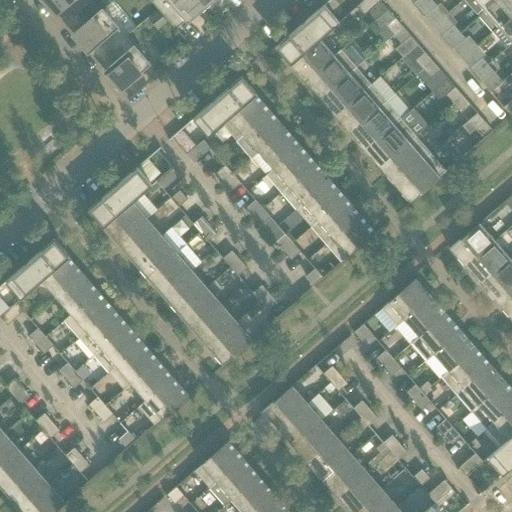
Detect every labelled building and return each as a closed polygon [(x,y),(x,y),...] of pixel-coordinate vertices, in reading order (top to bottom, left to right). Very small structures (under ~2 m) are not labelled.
[(38,0),(53,16),(55,14),(71,1),(79,11),(91,0),(38,0)] [(90,53),(97,62),(125,38),(117,29),(118,28),(102,9),(110,1),(109,0),(91,0),(79,11),(88,21),(70,36),(87,55),(90,53)] [(198,0),(153,0),(151,2),(175,29),(185,21),(187,24),(206,8),(203,5),(198,0)] [(198,0),(203,5),(206,8),(209,12),(220,3),(217,0),(198,0)] [(363,0),(356,6),(364,15),(373,7),(380,1),(379,0),(363,0)] [(416,0),(413,3),(419,10),(430,0),(416,0)] [(431,0),(430,0),(419,10),(424,17),(437,6),(431,0)] [(464,0),(478,16),(483,11),(484,10),(496,0),(464,0)] [(483,11),(478,16),(492,32),(498,27),(499,27),(511,14),(511,0),(496,0),(484,10),(483,11)] [(387,8),(380,1),(364,15),(371,23),(387,8)] [(424,17),(433,26),(449,12),(441,2),(437,6),(424,17)] [(275,48),(289,65),(338,22),(324,5),(275,48)] [(395,18),(387,8),(371,23),(368,25),(383,42),(393,34),(386,26),(395,18)] [(157,11),(148,19),(158,31),(167,23),(157,11)] [(457,22),(449,12),(433,26),(441,36),(453,25),(457,22)] [(511,14),(498,27),(511,44),(511,43),(511,14)] [(393,34),(394,36),(403,28),(395,18),(386,26),(393,34)] [(441,36),(447,43),(459,32),(453,25),(441,36)] [(403,28),(394,36),(401,44),(410,36),(403,28)] [(459,32),(447,43),(453,49),(465,39),(459,32)] [(453,49),(461,59),(477,45),(469,35),(465,39),(453,49)] [(417,44),(410,36),(401,44),(395,49),(402,56),(417,44)] [(97,62),(105,70),(102,73),(119,92),(121,89),(150,65),(133,45),(132,46),(125,38),(97,62)] [(319,39),(289,65),(304,82),(334,56),(319,39)] [(353,40),(341,50),(356,68),(369,57),(353,40)] [(425,53),(417,44),(402,56),(400,58),(408,67),(425,53)] [(486,54),(477,45),(461,59),(470,68),(482,58),(486,54)] [(304,82),(319,99),(356,68),(341,50),(334,56),(304,82)] [(416,61),(408,67),(416,76),(417,75),(423,69),(432,62),(425,53),(416,61)] [(470,68),(475,75),(487,65),(482,58),(470,68)] [(423,69),(417,75),(424,84),(431,78),(440,70),(432,62),(423,69)] [(487,65),(475,75),(481,82),(493,71),(487,65)] [(319,99),(334,116),(371,85),(356,68),(319,99)] [(447,79),(440,70),(424,84),(431,92),(447,79)] [(493,71),(481,82),(490,92),(502,81),(493,71)] [(380,76),(371,85),(386,102),(395,94),(380,76)] [(192,119),(207,137),(256,94),(241,77),(192,119)] [(454,86),(447,79),(431,92),(438,100),(454,86)] [(334,116),(349,134),(386,102),(371,85),(334,116)] [(445,95),(453,104),(462,96),(454,87),(445,95)] [(222,124),(236,141),(271,111),(256,94),(207,137),(222,124)] [(410,111),(395,94),(386,102),(400,119),(410,111)] [(462,96),(453,104),(461,113),(470,105),(462,96)] [(511,99),(503,107),(510,115),(511,113),(511,99)] [(349,134),(364,151),(394,125),(400,119),(386,102),(349,134)] [(414,107),(410,111),(400,119),(415,136),(429,124),(414,107)] [(236,141),(251,158),(286,128),(271,111),(236,141)] [(477,113),(462,126),(469,135),(475,130),(484,122),(477,113)] [(394,125),(364,151),(379,168),(415,137),(415,136),(400,119),(394,125)] [(484,122),(475,130),(483,139),(492,131),(484,122)] [(286,128),(251,158),(266,176),(301,146),(286,128)] [(379,168),(394,185),(430,154),(415,137),(379,168)] [(203,140),(194,148),(201,157),(210,149),(203,140)] [(266,176),(281,193),(316,163),(301,146),(266,176)] [(201,157),(194,148),(186,155),(194,163),(201,157)] [(430,154),(394,185),(409,203),(446,171),(430,154)] [(281,193),(296,210),(331,180),(316,163),(281,193)] [(216,174),(223,183),(232,175),(225,166),(216,174)] [(156,181),(155,181),(163,190),(179,176),(172,167),(156,181)] [(87,210),(103,228),(132,202),(147,189),(152,185),(136,168),(87,210)] [(232,175),(223,183),(231,191),(240,183),(232,175)] [(296,210),(311,227),(345,197),(331,180),(296,210)] [(152,185),(147,189),(151,194),(159,187),(155,182),(152,185)] [(171,198),(178,207),(187,199),(180,190),(171,198)] [(311,227),(326,244),(360,214),(345,197),(311,227)] [(245,208),(253,217),(262,209),(255,200),(245,208)] [(103,228),(117,245),(147,219),(132,202),(103,228)] [(262,209),(253,217),(261,226),(270,218),(262,209)] [(360,214),(326,244),(341,262),(376,232),(360,214)] [(193,224),(201,233),(210,225),(202,216),(193,224)] [(117,245),(132,262),(162,236),(147,219),(117,245)] [(449,249),(465,267),(494,241),(479,223),(449,249)] [(210,225),(201,233),(208,241),(217,234),(210,225)] [(162,236),(132,262),(147,280),(177,254),(187,245),(172,228),(162,236)] [(275,243),(283,251),(292,244),(285,235),(275,243)] [(20,300),(41,281),(68,257),(54,240),(5,282),(20,300)] [(465,267),(480,284),(509,258),(494,241),(465,267)] [(292,244),(283,251),(291,260),(300,252),(292,244)] [(223,258),(231,268),(240,260),(232,250),(223,258)] [(147,280),(162,297),(192,271),(177,254),(147,280)] [(41,281),(55,298),(83,274),(68,257),(41,281)] [(480,284),(495,301),(511,285),(511,261),(509,258),(480,284)] [(240,260),(231,268),(238,276),(247,268),(240,260)] [(306,277),(314,286),(322,278),(314,269),(306,277)] [(162,297),(177,314),(207,288),(192,271),(162,297)] [(63,321),(64,321),(98,291),(83,274),(55,298),(70,315),(63,321)] [(381,308),(397,326),(403,320),(431,296),(416,278),(381,308)] [(253,293),(261,302),(270,294),(262,285),(253,293)] [(511,285),(495,301),(509,318),(511,316),(511,285)] [(177,314),(192,331),(222,305),(207,288),(177,314)] [(64,321),(79,338),(113,308),(98,291),(64,321)] [(270,294),(261,302),(268,310),(277,302),(270,294)] [(431,296),(403,320),(418,337),(446,313),(431,296)] [(15,303),(6,311),(14,320),(22,312),(15,303)] [(192,331),(207,348),(237,323),(222,305),(192,331)] [(79,338),(94,356),(128,325),(113,308),(79,338)] [(14,320),(6,311),(0,316),(0,318),(6,326),(14,320)] [(411,343),(426,360),(433,354),(461,330),(446,313),(418,337),(411,343)] [(237,323),(207,348),(222,366),(252,340),(237,323)] [(94,356),(109,373),(143,343),(128,325),(94,356)] [(362,325),(354,332),(362,341),(370,334),(362,325)] [(28,337),(36,345),(45,338),(37,329),(28,337)] [(461,330),(433,354),(448,372),(476,347),(461,330)] [(45,338),(36,345),(43,354),(52,346),(45,338)] [(109,373),(124,390),(158,360),(143,343),(109,373)] [(441,378),(456,395),(491,365),(476,347),(448,372),(441,378)] [(376,358),(384,367),(393,359),(385,351),(376,358)] [(393,359),(384,367),(391,376),(400,368),(393,359)] [(158,360),(130,384),(131,385),(134,388),(145,401),(173,377),(158,360)] [(57,371),(66,380),(75,372),(66,363),(57,371)] [(456,395),(471,412),(506,382),(491,365),(456,395)] [(323,374),(330,382),(339,374),(332,366),(323,374)] [(75,372),(66,380),(73,389),(82,381),(75,372)] [(339,374),(330,382),(338,392),(347,384),(339,374)] [(145,401),(138,407),(154,425),(189,395),(173,377),(145,401)] [(5,387),(14,396),(23,388),(14,379),(5,387)] [(511,388),(506,382),(471,412),(472,412),(486,429),(511,406),(511,388)] [(406,393),(414,402),(423,394),(415,385),(406,393)] [(262,411),(277,429),(307,403),(292,386),(262,411)] [(23,388),(14,396),(21,404),(30,396),(23,388)] [(423,394),(414,402),(421,410),(430,402),(423,394)] [(88,405),(96,414),(105,406),(97,398),(88,405)] [(353,408),(360,417),(369,409),(362,401),(353,408)] [(277,429),(292,446),(322,420),(307,403),(277,429)] [(105,406),(96,414),(103,423),(112,415),(105,406)] [(511,406),(486,429),(501,446),(511,436),(511,406)] [(369,409),(360,417),(368,426),(377,418),(369,409)] [(35,421),(43,430),(53,422),(45,413),(35,421)] [(436,427),(443,436),(452,428),(445,419),(436,427)] [(292,446),(307,463),(337,437),(322,420),(292,446)] [(53,422),(43,430),(51,438),(60,431),(53,422)] [(452,428),(443,436),(451,445),(460,437),(452,428)] [(118,439),(126,449),(135,441),(127,432),(118,439)] [(0,437),(0,468),(20,451),(5,434),(0,437)] [(382,442),(390,451),(399,444),(391,434),(382,442)] [(511,436),(501,446),(487,459),(501,476),(511,466),(511,436)] [(307,463),(322,480),(352,455),(337,437),(307,463)] [(194,471),(209,489),(244,458),(228,441),(194,471)] [(399,444),(390,451),(398,460),(407,453),(399,444)] [(65,455),(73,465),(82,457),(74,448),(65,455)] [(0,468),(0,488),(5,494),(35,468),(20,451),(0,468)] [(475,454),(466,462),(473,470),(482,462),(475,454)] [(322,480),(337,498),(367,472),(352,455),(322,480)] [(82,457),(73,465),(80,473),(89,465),(82,457)] [(224,506),(231,500),(259,476),(244,458),(209,489),(224,506)] [(473,470),(466,462),(459,468),(466,476),(482,462),(473,470)] [(5,494),(20,511),(50,485),(35,468),(5,494)] [(413,477),(420,486),(429,478),(422,469),(413,477)] [(337,498),(349,511),(355,511),(382,489),(367,472),(337,498)] [(231,500),(241,511),(251,511),(274,493),(259,476),(231,500)] [(444,480),(428,495),(435,503),(451,489),(444,480)] [(50,485),(20,511),(53,511),(65,502),(50,485)] [(175,487),(166,495),(174,504),(183,496),(175,487)] [(355,511),(390,511),(397,506),(382,489),(355,511)] [(286,511),(289,510),(274,493),(251,511),(286,511)]
